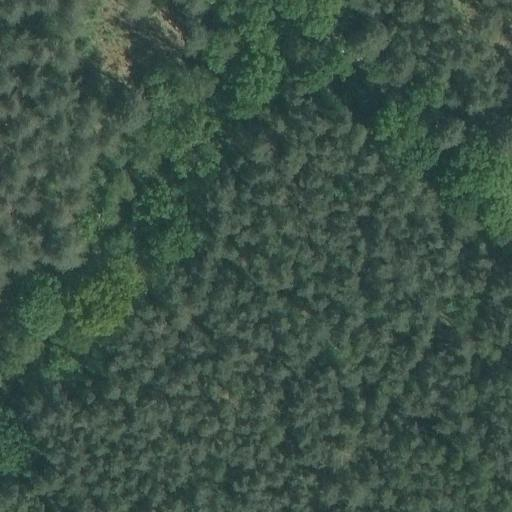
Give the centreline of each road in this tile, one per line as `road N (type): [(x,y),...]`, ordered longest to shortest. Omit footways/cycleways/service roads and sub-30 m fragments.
road 1 (track): [(0,392),(246,0)]
road 2 (track): [(511,196),(288,0)]
